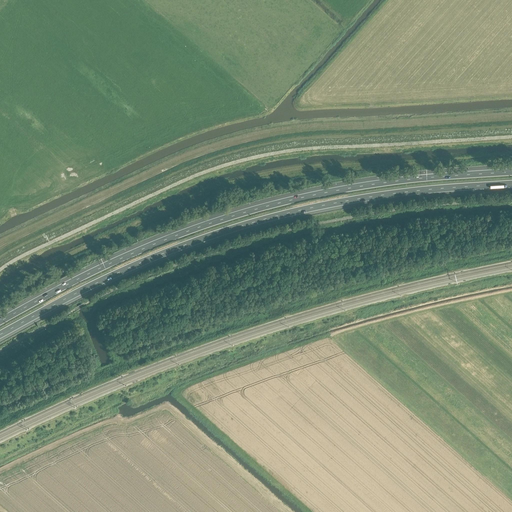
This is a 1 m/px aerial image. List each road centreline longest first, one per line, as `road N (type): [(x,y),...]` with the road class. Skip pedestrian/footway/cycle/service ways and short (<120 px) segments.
road 1 (track): [(511,280),(261,345),(0,461)]
road 2 (motorway): [(0,334),(142,262),(282,215),(375,196),(511,184)]
road 3 (motorway): [(511,172),(356,186),(197,227),(0,321)]
road 4 (track): [(0,369),(255,268),(443,219),(511,214)]
